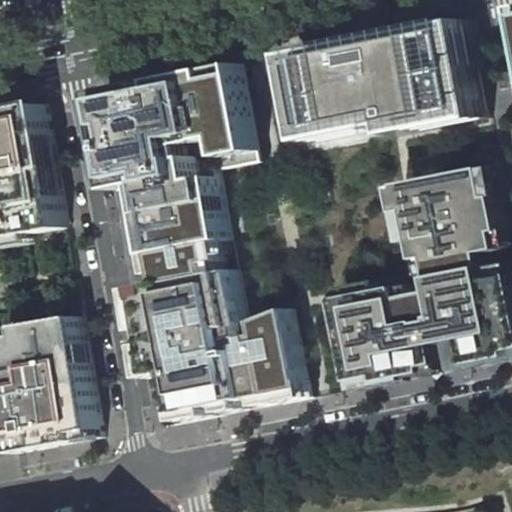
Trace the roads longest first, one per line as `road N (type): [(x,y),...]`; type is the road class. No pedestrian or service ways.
road 1 (residential): [(142,472),(68,32)]
road 2 (residential): [(511,401),(189,464)]
road 3 (secondary): [(240,0),(68,32)]
road 4 (residential): [(0,499),(142,472)]
